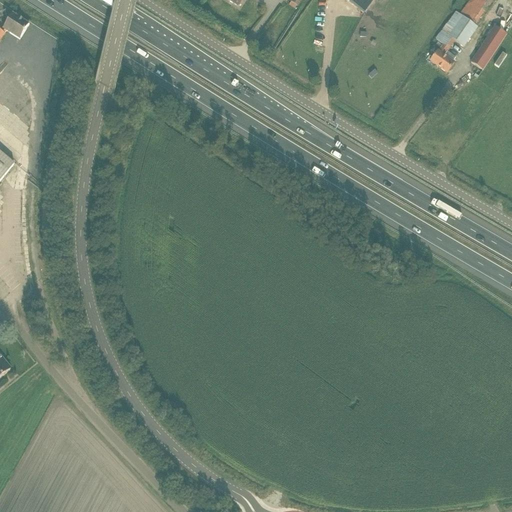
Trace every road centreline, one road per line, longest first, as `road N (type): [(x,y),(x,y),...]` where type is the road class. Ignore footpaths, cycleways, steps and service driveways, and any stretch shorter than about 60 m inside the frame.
road 1 (tertiary): [(253,511),(187,460),(136,404),(94,328),(77,233),(84,168),(125,0)]
road 2 (motorway): [(51,0),(511,282)]
road 3 (motorway): [(511,252),(94,0)]
road 4 (unclassified): [(511,224),(139,0)]
road 5 (unclassified): [(183,511),(0,307)]
road 6 (unknown): [(0,262),(24,156),(0,127)]
